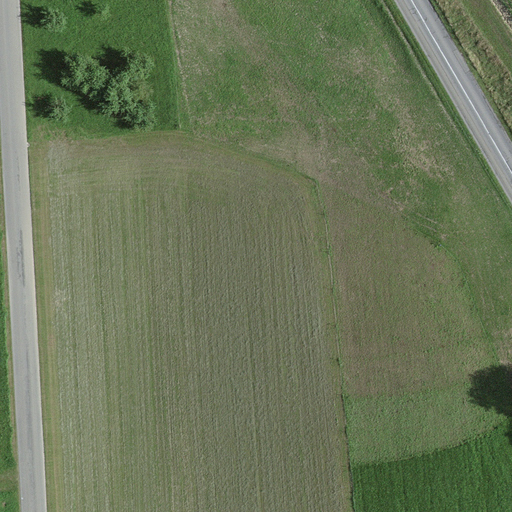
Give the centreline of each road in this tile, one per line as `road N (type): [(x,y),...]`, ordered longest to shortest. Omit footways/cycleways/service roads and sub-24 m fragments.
road 1 (unclassified): [(34,511),(5,0)]
road 2 (secondary): [(409,0),(511,176)]
